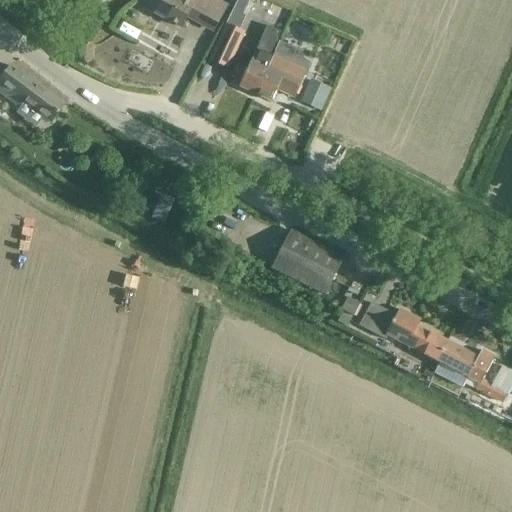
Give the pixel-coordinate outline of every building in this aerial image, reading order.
[(161,0),(153,14),(179,28),(187,15),(212,30),(226,5),(218,0),(161,0)] [(129,12),(126,15),(126,20),(130,23),(135,23),(138,19),(138,14),(134,11),(129,12)] [(294,20),(288,33),(305,41),(311,27),(294,20)] [(224,30),(210,59),(228,68),(242,39),(224,30)] [(239,86),(257,95),(274,57),(257,48),(247,69),(237,64),(230,77),(241,82),(239,86)] [(274,57),(257,95),(270,102),(276,88),(294,97),(306,72),(308,68),(300,65),(299,68),(274,57)] [(0,91),(19,105),(23,99),(52,120),(63,104),(11,65),(8,69),(0,63),(0,91)] [(310,80),(300,103),(320,112),(331,89),(310,80)] [(161,195),(150,219),(163,224),(173,200),(161,195)] [(272,269),(326,295),(343,260),(289,233),(272,269)] [(348,298),(341,310),(354,317),(361,305),(348,298)] [(386,336),(401,344),(436,362),(446,342),(416,327),(419,321),(399,310),(396,316),(370,303),(358,326),(384,340),(386,336)] [(436,362),(468,379),(478,384),(475,389),(500,403),(511,380),(511,372),(501,367),(491,386),(481,381),(493,358),(480,351),(476,358),(446,342),(436,362)]
